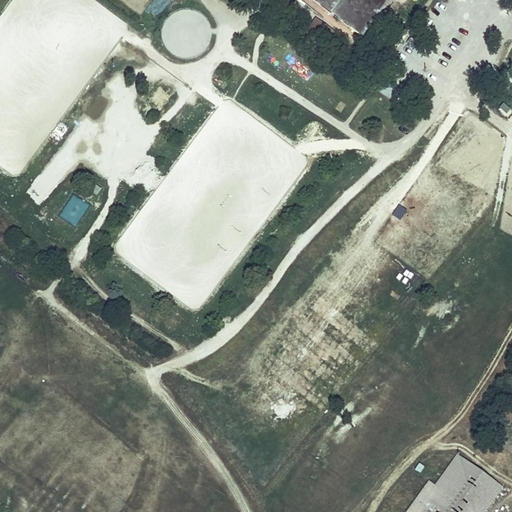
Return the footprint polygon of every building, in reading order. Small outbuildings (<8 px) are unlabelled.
[(311,0),(359,36),(385,0),(311,0)] [(63,121),(96,75),(56,74),(58,72),(42,71),(42,72),(22,72),(21,74),(18,74),(31,83),(31,92),(39,92),(39,101),(49,101),(49,120),(63,121)] [(78,224),(89,204),(73,195),(62,214),(78,224)] [(462,211),(470,216),(477,205),(469,200),(462,211)] [(467,511),(490,481),(456,457),(434,487),(428,482),(406,511),(467,511)] [(480,511),(498,487),(490,481),(467,511),(480,511)]
